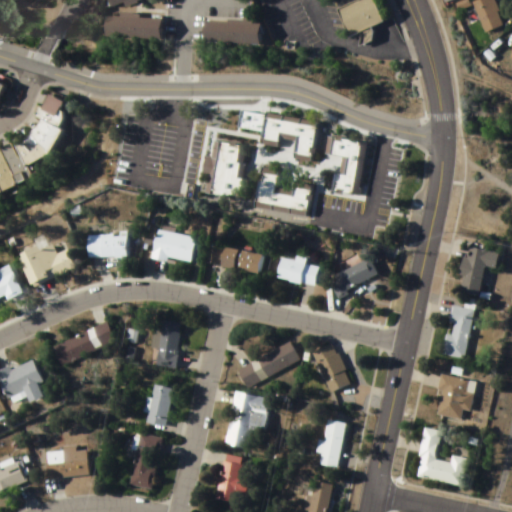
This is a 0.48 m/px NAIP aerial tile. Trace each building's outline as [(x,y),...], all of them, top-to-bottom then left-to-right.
[(106,0),(109,9),(136,1),(135,0),(106,0)] [(331,8),(349,0),(368,0),(377,21),(343,35),(331,8)] [(486,34),(504,25),(491,0),(478,0),(471,4),(486,34)] [(105,38),(160,40),(161,18),(106,15),(105,38)] [(204,44),(259,44),(259,21),(204,21),(204,44)] [(0,190),(27,177),(22,169),(48,150),(59,129),(59,128),(65,117),(63,110),(63,101),(45,95),(39,109),(35,106),(30,115),(36,122),(27,131),(16,144),(11,151),(7,143),(0,145),(0,190)] [(315,124),(266,115),(261,139),(294,145),(292,155),(309,158),(315,124)] [(343,176),(333,175),(330,193),(358,197),(365,144),(330,139),(327,156),(345,158),(343,176)] [(209,195),(243,202),(247,182),(241,180),(247,149),(211,142),(204,177),(212,179),(209,195)] [(277,172),(260,169),(254,210),(306,217),(310,187),(293,184),(292,193),(275,190),(277,172)] [(194,236),(155,233),(153,260),(191,264),(194,236)] [(127,261),(127,236),(87,236),(87,261),(127,261)] [(56,255),(53,245),(19,255),(29,287),(74,273),(68,251),(56,255)] [(258,276),(262,256),(215,247),(211,266),(258,276)] [(496,270),(499,253),(466,248),(459,293),(480,296),(484,268),(496,270)] [(329,279),(338,297),(377,277),(369,259),(329,279)] [(314,287),(318,268),(281,260),(276,279),(314,287)] [(0,279),(0,304),(22,295),(12,274),(0,279)] [(464,360),(475,311),(453,307),(443,355),(464,360)] [(157,351),(156,368),(177,369),(180,323),(162,322),(162,330),(154,330),(152,350),(157,351)] [(52,347),(61,367),(116,344),(107,324),(52,347)] [(238,371),(247,389),(300,361),(290,343),(238,371)] [(352,383),(331,345),(312,356),(333,393),(352,383)] [(0,383),(7,401),(25,393),(30,404),(47,397),(31,360),(0,373),(0,383)] [(461,421),(463,411),(471,412),(477,383),(441,376),(438,392),(442,393),(437,416),(461,421)] [(174,390),(154,386),(146,424),(166,429),(174,390)] [(249,450),(251,437),(262,439),(269,400),(235,394),(227,446),(249,450)] [(323,442),(321,441),(316,465),(337,470),(347,425),(328,420),(323,442)] [(417,479),(462,487),(467,459),(453,457),(451,464),(436,462),(441,432),(426,430),(417,479)] [(162,439),(140,435),(131,488),(152,492),(162,439)] [(88,477),(86,451),(76,452),(75,449),(46,451),(48,480),(88,477)] [(215,500),(237,505),(247,460),(225,455),(215,500)] [(0,493),(26,484),(19,464),(0,470),(0,493)] [(326,511),(332,486),(310,481),(304,511),(326,511)]
